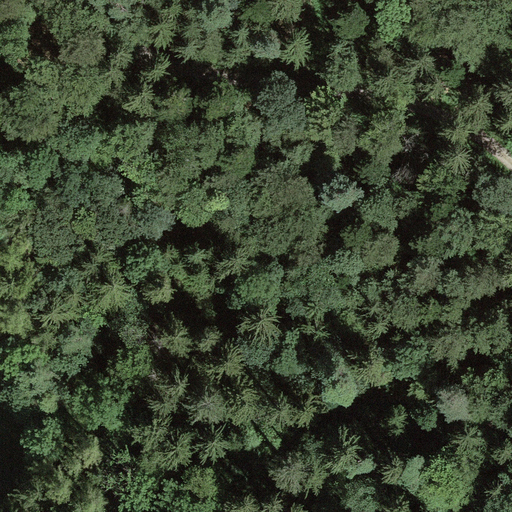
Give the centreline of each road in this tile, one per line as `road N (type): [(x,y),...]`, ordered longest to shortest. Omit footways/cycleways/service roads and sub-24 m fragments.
road 1 (track): [(511,371),(479,358),(393,286),(221,209),(111,201),(0,226)]
road 2 (track): [(93,0),(154,59),(235,62),(349,81),(511,147)]
road 3 (track): [(496,511),(479,358)]
